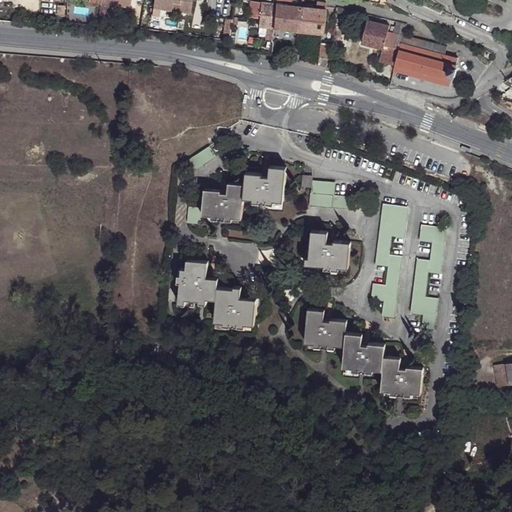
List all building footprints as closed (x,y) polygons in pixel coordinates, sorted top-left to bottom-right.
[(91,0),(91,2),(103,5),(116,8),(116,5),(132,9),(133,0),(91,0)] [(155,0),(154,8),(191,13),(193,0),(155,0)] [(259,19),(261,2),(249,1),(247,13),(255,14),(254,18),(259,19)] [(259,19),(258,26),(273,28),(272,35),(288,37),(289,30),(323,34),(326,5),(316,3),(315,9),(304,8),(301,7),(292,6),(276,4),(261,2),(259,19)] [(114,17),(116,8),(103,5),(101,14),(114,17)] [(350,16),(348,16),(341,14),(339,28),(348,29),(350,16)] [(400,23),(396,22),(393,33),(388,32),(389,27),(367,21),(361,44),(382,48),(379,62),(394,67),(401,43),(403,35),(405,24),(400,23)] [(446,47),(403,35),(401,43),(444,54),(446,47)] [(318,56),(328,57),(330,44),(320,42),(318,56)] [(401,43),(394,67),(394,71),(451,85),(452,80),(453,80),(454,77),(457,77),(460,75),(460,72),(458,69),(456,68),(457,64),(456,64),(457,58),(444,54),(401,43)] [(327,65),(328,57),(318,56),(317,64),(327,65)] [(182,164),(189,174),(214,157),(208,147),(182,164)] [(244,184),(243,198),(252,199),(253,201),(273,203),(273,201),(283,201),(286,168),(269,166),(269,176),(261,175),(261,173),(245,172),(244,184)] [(311,177),(301,176),(300,187),(309,189),(307,206),(353,211),(354,198),(333,196),(334,184),(311,181),(311,177)] [(241,218),(243,198),(244,184),(228,183),(227,193),(220,192),(220,190),(204,189),(202,214),(211,215),(211,218),(231,220),(231,217),(241,218)] [(407,209),(381,206),(373,266),(387,268),(384,287),(371,285),(369,300),(382,303),(380,317),(393,319),(401,258),(388,256),(390,239),(403,240),(407,209)] [(187,207),(185,223),(198,224),(200,208),(187,207)] [(445,230),(420,227),(418,243),(430,245),(428,262),(415,261),(409,314),(421,317),(420,328),(433,330),(437,300),(425,298),(427,274),(440,275),(445,230)] [(327,233),(310,231),(307,259),(304,258),(304,265),(323,267),(323,269),(337,271),(338,268),(347,269),(349,244),(333,241),(333,243),(326,243),(327,233)] [(216,297),(217,286),(217,278),(207,277),(207,261),(187,259),(187,268),(181,268),(181,274),(178,274),(178,281),(180,281),(178,302),(185,303),(185,298),(199,299),(199,302),(206,302),(207,297),(216,297)] [(233,288),(217,286),(216,297),(215,320),(224,321),(223,324),(244,326),(245,323),(254,323),(256,298),(240,296),(241,286),(234,285),(233,288)] [(335,346),(344,346),(345,333),(346,321),(330,319),(329,321),(323,321),(323,312),(307,309),(305,342),(313,344),(313,346),(335,349),(335,346)] [(373,370),(382,371),(383,357),(384,345),(368,344),(368,346),(361,345),(361,335),(345,333),(344,346),(342,367),(351,368),(351,371),(373,372),(373,370)] [(383,357),(382,371),(380,391),(390,392),(389,394),(411,396),(412,394),(420,395),(422,369),(406,367),(406,369),(399,368),(399,359),(383,357)] [(511,361),(499,363),(503,383),(511,381),(511,361)]
